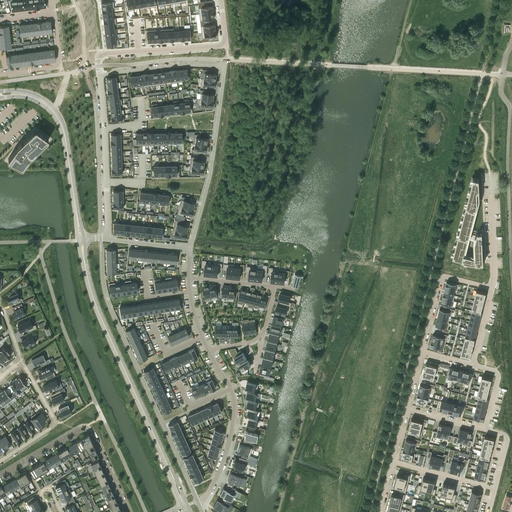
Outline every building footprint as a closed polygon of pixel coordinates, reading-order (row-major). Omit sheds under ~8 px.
[(131,0),(125,0),(128,11),(134,10),(134,9),(133,9),(133,5),(131,0)] [(198,5),(195,5),(196,14),(199,14),(213,12),(212,6),(204,7),(204,4),(198,5)] [(196,14),(195,14),(197,24),(200,23),(206,22),(206,20),(212,19),(214,19),(213,12),(199,14),(196,14)] [(206,22),(200,23),(201,32),(215,31),(214,24),(206,25),(206,22)] [(215,31),(201,32),(202,42),(208,41),(208,38),(216,37),(215,31)] [(203,73),(202,78),(202,79),(215,80),(216,74),(208,73),(209,70),(202,69),(202,73),(203,73)] [(202,79),(202,78),(201,78),(200,88),(207,89),(207,86),(215,87),(215,80),(202,79)] [(201,93),(200,99),(212,101),(213,100),(213,95),(206,94),(206,91),(200,90),(199,93),(201,93)] [(213,101),(213,100),(212,101),(200,99),(199,99),(197,108),(205,109),(206,106),(212,107),(213,101)] [(17,146),(8,158),(11,160),(10,163),(19,167),(20,164),(23,167),(30,158),(34,154),(32,152),(34,150),(36,152),(47,142),(47,141),(48,141),(48,140),(48,139),(48,138),(47,138),(47,137),(46,137),(37,131),(37,130),(36,130),(35,130),(34,130),(34,131),(33,131),(33,132),(31,134),(27,137),(23,141),(17,146)] [(142,145),(142,133),(136,133),(136,139),(133,139),(133,146),(142,145)] [(206,145),(207,139),(200,138),(200,135),(194,134),(193,143),(195,143),(206,145)] [(206,145),(195,143),(194,149),(192,149),(191,152),(198,153),(198,150),(206,151),(207,145),(206,145)] [(197,157),(191,156),(189,166),(203,167),(204,161),(197,160),(197,157)] [(204,167),(203,167),(189,166),(188,175),(195,176),(195,173),(203,174),(204,167)] [(473,178),(452,259),(472,264),(483,263),(482,232),(477,232),(474,243),(475,258),(464,255),(478,203),(477,191),(479,192),(479,179),(473,178)] [(182,197),(179,206),(193,209),(194,203),(187,201),(188,198),(182,197)] [(193,209),(179,206),(177,215),(183,216),(184,213),(191,215),(193,209)] [(175,220),(173,229),(186,232),(188,226),(181,224),(182,222),(181,221),(176,220),(175,220)] [(187,232),(186,232),(173,229),(170,238),(177,240),(178,237),(185,239),(187,232)] [(202,260),(202,267),(205,268),(204,275),(211,275),(212,264),(206,263),(206,261),(202,260)] [(212,264),(211,275),(217,276),(218,269),(222,269),(222,264),(218,263),(218,264),(212,264)] [(224,264),(224,270),(227,270),(227,277),(233,278),(234,266),(235,266),(235,265),(224,264)] [(234,266),(233,278),(240,279),(240,272),(244,272),(245,265),(241,264),(240,267),(235,266),(234,266)] [(257,268),(255,280),(262,281),(262,274),(266,274),(267,265),(263,265),(263,268),(256,267),(256,268),(257,268)] [(247,266),(246,272),(250,272),(249,279),(255,280),(257,268),(256,268),(250,268),(250,267),(247,266)] [(269,267),(268,275),(272,275),(271,282),(277,282),(279,270),(273,269),(273,268),(269,267)] [(279,270),(277,282),(284,283),(285,276),(288,276),(289,271),(279,270)] [(295,274),(292,285),(292,286),(292,285),(299,287),(298,287),(299,287),(301,278),(301,276),(295,274)] [(447,282),(445,287),(455,290),(457,291),(458,285),(447,282)] [(215,285),(209,286),(211,298),(212,298),(217,297),(217,296),(219,296),(218,290),(216,291),(215,285)] [(204,293),(202,293),(203,296),(205,296),(206,301),(212,300),(212,298),(211,298),(209,286),(203,287),(204,293)] [(221,291),(220,297),(222,297),(222,298),(228,298),(229,287),(223,286),(223,292),(221,291)] [(229,287),(228,298),(234,299),(236,299),(237,293),(235,293),(236,287),(229,287)] [(240,295),(237,303),(243,305),(244,303),(243,302),(246,291),(241,289),(240,292),(238,291),(238,294),(240,295)] [(17,293),(16,291),(12,295),(10,296),(11,298),(8,300),(9,304),(14,302),(15,304),(22,301),(21,298),(19,299),(18,295),(17,293)] [(246,291),(243,302),(244,303),(248,304),(249,304),(252,292),(246,291)] [(248,304),(248,307),(253,308),(254,307),(253,307),(257,294),(252,292),(249,304),(248,304)] [(280,293),(278,300),(280,300),(279,303),(290,306),(291,302),(289,302),(290,296),(280,293)] [(257,294),(253,307),(254,307),(259,309),(259,307),(262,295),(257,294)] [(262,295),(259,307),(265,308),(265,307),(267,307),(269,298),(267,297),(268,296),(262,295)] [(442,298),(441,304),(453,307),(454,301),(453,300),(453,301),(442,298)] [(277,305),(275,312),(276,312),(279,313),(286,315),(287,309),(289,309),(290,306),(279,303),(279,306),(277,305)] [(20,304),(13,307),(14,310),(14,311),(15,314),(13,315),(14,319),(16,318),(21,316),(20,316),(25,314),(22,307),(21,307),(20,304)] [(440,309),(438,315),(449,318),(450,318),(452,312),(454,313),(454,310),(448,308),(448,311),(440,309)] [(438,315),(437,320),(448,323),(449,318),(438,315)] [(273,316),(272,322),(273,322),(273,325),(282,327),(284,318),(275,316),(273,316)] [(28,328),(29,332),(36,328),(35,325),(32,326),(29,319),(24,322),(24,321),(20,323),(21,324),(17,325),(20,332),(28,328)] [(243,324),(241,324),(241,330),(243,329),(244,335),(250,334),(248,320),(248,319),(242,320),(243,324)] [(248,320),(250,334),(257,333),(256,327),(259,327),(258,325),(255,325),(254,319),(248,320)] [(437,320),(435,326),(443,328),(443,331),(449,332),(449,329),(448,329),(449,323),(448,323),(437,320)] [(271,324),(270,330),(271,331),(271,333),(279,335),(282,327),(273,325),(271,324)] [(125,330),(127,335),(135,331),(133,327),(125,330)] [(186,328),(181,330),(185,338),(189,336),(186,328)] [(177,332),(180,340),(185,338),(181,330),(177,332)] [(127,335),(129,339),(138,335),(135,331),(127,335)] [(180,340),(177,332),(172,334),(176,342),(180,340)] [(31,333),(26,335),(24,336),(25,339),(21,341),(23,345),(24,344),(26,347),(31,345),(31,346),(35,344),(34,343),(36,343),(31,333)] [(269,333),(268,339),(269,339),(268,341),(277,344),(279,335),(271,333),(269,333)] [(433,334),(432,340),(445,344),(446,338),(447,338),(448,335),(442,333),(441,336),(433,334)] [(176,342),(172,334),(168,336),(171,344),(176,342)] [(138,335),(129,339),(131,344),(140,340),(138,335)] [(133,348),(142,344),(140,340),(131,344),(133,348)] [(432,340),(430,346),(438,348),(437,351),(443,353),(444,349),(445,344),(432,340)] [(267,341),(265,347),(267,347),(266,350),(275,352),(277,344),(268,341),(267,341)] [(135,352),(144,349),(142,344),(133,348),(135,352)] [(0,351),(7,360),(9,358),(9,357),(11,355),(4,346),(0,349),(0,351)] [(193,348),(188,351),(193,361),(198,358),(193,348)] [(135,352),(137,357),(146,353),(144,349),(135,352)] [(236,349),(230,353),(236,363),(245,358),(246,357),(243,352),(242,353),(241,351),(237,352),(236,349)] [(265,349),(263,355),(265,356),(264,358),(273,360),(275,352),(266,350),(265,349)] [(188,351),(184,353),(189,363),(193,361),(188,351)] [(148,357),(146,353),(137,357),(139,361),(148,357)] [(184,353),(181,354),(185,364),(189,363),(184,353)] [(43,354),(31,359),(34,366),(40,363),(41,366),(51,362),(50,358),(46,360),(43,354)] [(181,354),(177,356),(181,366),(185,364),(181,354)] [(177,356),(173,358),(177,368),(181,366),(177,356)] [(173,358),(169,360),(174,369),(177,368),(173,358)] [(245,358),(236,363),(243,374),(244,373),(247,371),(248,370),(247,368),(250,366),(251,365),(248,360),(246,360),(245,358)] [(263,358),(261,364),(263,364),(262,366),(271,369),(273,360),(264,358),(263,358)] [(169,360),(165,361),(170,371),(174,369),(169,360)] [(165,361),(161,363),(166,373),(170,371),(165,361)] [(425,364),(424,370),(435,373),(437,373),(439,367),(440,367),(440,366),(440,364),(434,363),(434,366),(425,364)] [(40,374),(39,374),(40,378),(45,376),(47,379),(55,376),(53,372),(52,373),(49,366),(45,368),(44,368),(41,369),(41,370),(39,371),(40,374)] [(153,366),(143,371),(145,375),(154,371),(155,370),(153,366)] [(261,366),(259,372),(260,372),(260,375),(269,377),(271,369),(262,366),(261,366)] [(450,367),(447,379),(453,381),(453,380),(456,369),(450,367)] [(154,371),(145,375),(147,379),(156,375),(157,374),(159,373),(157,370),(155,370),(154,371)] [(424,370),(422,376),(430,378),(430,381),(436,382),(436,379),(434,379),(435,373),(424,370)] [(463,381),(463,383),(469,385),(472,373),(466,372),(464,381),(463,381)] [(156,375),(147,379),(149,382),(159,378),(157,374),(156,375)] [(479,376),(478,381),(480,382),(490,384),(491,379),(482,376),(479,376)] [(14,380),(23,391),(28,388),(19,377),(17,379),(16,378),(14,380)] [(211,377),(205,379),(206,381),(206,380),(210,390),(210,391),(216,388),(211,377)] [(159,378),(149,382),(150,386),(160,382),(159,378)] [(57,382),(55,379),(51,381),(51,380),(47,382),(48,382),(43,384),(46,391),(55,387),(56,390),(62,387),(60,381),(57,382)] [(15,397),(23,391),(14,380),(12,381),(12,382),(9,384),(14,390),(11,392),(15,397)] [(206,381),(202,382),(207,392),(210,390),(206,380),(206,381)] [(247,381),(245,387),(247,388),(246,390),(247,391),(249,391),(256,393),(258,384),(248,382),(247,381)] [(160,382),(150,386),(152,390),(162,386),(160,382)] [(202,382),(198,384),(199,385),(203,394),(207,392),(202,382)] [(420,384),(419,390),(430,393),(431,394),(431,393),(432,388),(434,388),(435,385),(429,384),(428,387),(420,384)] [(162,386),(152,390),(154,394),(164,390),(162,386)] [(195,386),(190,388),(195,397),(199,395),(195,387),(195,386)] [(52,398),(51,399),(52,402),(53,401),(54,404),(64,399),(62,394),(65,392),(63,388),(56,392),(52,394),(53,397),(51,398),(52,398)] [(2,391),(0,391),(0,393),(7,403),(12,399),(15,397),(11,392),(8,394),(4,389),(2,391)] [(164,390),(154,394),(156,398),(165,393),(164,390)] [(419,390),(417,395),(428,398),(430,393),(419,390)] [(475,390),(474,395),(477,396),(479,397),(486,398),(488,393),(478,391),(475,390)] [(247,391),(246,396),(247,397),(247,399),(248,400),(249,400),(255,401),(258,402),(261,394),(256,393),(249,391),(247,391)] [(165,393),(156,398),(157,402),(167,397),(165,393)] [(417,395),(416,401),(424,403),(423,406),(429,408),(430,405),(427,404),(428,398),(417,395)] [(167,397),(157,402),(159,405),(169,401),(167,397)] [(248,400),(246,405),(248,406),(247,408),(248,409),(250,409),(257,411),(259,402),(258,402),(255,401),(249,400),(248,400)] [(441,400),(439,410),(445,411),(447,402),(441,400)] [(169,401),(159,405),(161,409),(171,405),(169,401)] [(447,402),(445,411),(450,413),(452,403),(453,403),(453,402),(447,401),(447,402)] [(216,414),(221,411),(218,403),(212,405),(216,414)] [(458,405),(455,414),(461,415),(464,405),(458,403),(457,404),(458,405)] [(72,412),(68,404),(58,408),(60,411),(58,411),(61,417),(72,412)] [(171,405),(161,409),(163,413),(173,409),(171,405)] [(212,405),(207,407),(211,416),(216,414),(212,405)] [(211,416),(207,407),(203,409),(206,418),(211,416)] [(203,409),(198,412),(202,420),(206,418),(203,409)] [(248,409),(247,414),(248,415),(248,417),(249,418),(250,418),(256,419),(258,420),(260,411),(257,411),(250,409),(248,409)] [(39,411),(35,414),(42,424),(45,422),(46,421),(44,419),(45,418),(42,412),(41,413),(39,411)] [(198,412),(193,414),(197,422),(202,420),(198,412)] [(475,412),(473,418),(483,420),(484,415),(475,412)] [(39,427),(42,424),(35,414),(31,417),(32,419),(29,421),(33,427),(37,425),(38,426),(39,427)] [(197,422),(193,414),(188,416),(192,425),(197,422)] [(249,418),(247,423),(249,424),(248,427),(256,429),(258,420),(256,419),(250,418),(249,418)] [(411,419),(410,425),(417,427),(423,429),(425,423),(426,423),(427,420),(420,418),(419,421),(411,419)] [(34,429),(33,427),(29,421),(22,425),(26,432),(29,430),(30,432),(33,430),(34,429)] [(170,430),(179,426),(177,421),(168,425),(170,430)] [(434,431),(432,437),(435,438),(435,437),(442,439),(442,438),(445,425),(439,424),(437,432),(434,431)] [(22,425),(15,430),(19,437),(22,435),(23,437),(26,435),(26,434),(27,433),(26,432),(22,425)] [(410,425),(408,431),(416,433),(415,436),(421,438),(422,435),(422,434),(423,429),(417,427),(410,425)] [(445,425),(442,438),(448,439),(447,441),(450,442),(452,435),(449,435),(451,427),(445,425)] [(179,426),(170,430),(173,435),(181,431),(179,426)] [(258,434),(254,433),(255,430),(248,428),(248,431),(245,431),(245,433),(246,434),(246,435),(245,435),(244,439),(249,440),(249,442),(254,443),(255,440),(256,440),(258,434)] [(224,432),(215,429),(213,435),(222,437),(224,432)] [(455,436),(453,442),(456,443),(457,441),(462,443),(465,430),(460,429),(458,437),(455,436)] [(19,437),(15,430),(7,435),(12,441),(15,439),(16,441),(19,439),(20,438),(19,437)] [(462,443),(462,444),(467,445),(467,446),(471,447),(472,441),(469,440),(471,432),(465,430),(462,443)] [(175,440),(184,436),(181,431),(173,435),(175,440)] [(80,438),(83,444),(91,440),(88,434),(80,438)] [(1,438),(6,447),(11,444),(6,435),(1,438)] [(184,436),(175,440),(177,445),(186,441),(184,436)] [(482,436),(481,441),(482,441),(493,444),(494,439),(482,436)] [(76,442),(80,449),(85,447),(83,444),(80,438),(75,441),(76,442)] [(406,440),(404,445),(414,448),(415,449),(417,443),(420,444),(421,440),(415,439),(414,442),(406,440)] [(85,447),(88,451),(94,447),(91,440),(83,444),(85,447)] [(179,450),(188,446),(186,441),(177,445),(179,450)] [(76,452),(80,449),(76,442),(71,444),(76,452)] [(71,455),(76,452),(71,444),(67,447),(71,455)] [(240,444),(238,451),(242,453),(243,453),(242,457),(241,456),(241,457),(249,459),(257,462),(258,458),(253,457),(252,457),(250,456),(250,455),(252,448),(240,444)] [(182,455),(190,451),(188,446),(179,450),(182,455)] [(71,455),(67,447),(62,450),(67,459),(68,460),(73,457),(71,455)] [(92,459),(98,456),(94,447),(88,451),(92,459)] [(62,462),(67,459),(62,450),(57,453),(62,462)] [(209,450),(207,456),(216,458),(218,453),(209,450)] [(478,450),(477,455),(480,455),(480,456),(489,458),(490,453),(481,451),(478,450)] [(403,451),(401,456),(410,459),(409,462),(416,463),(417,460),(414,459),(415,454),(413,453),(403,451)] [(429,451),(427,457),(430,458),(428,466),(434,467),(437,455),(431,453),(432,452),(429,451)] [(58,464),(62,462),(57,453),(53,455),(58,464)] [(192,454),(183,458),(185,463),(194,459),(192,454)] [(437,455),(434,467),(440,469),(442,461),(445,462),(447,454),(444,454),(443,455),(437,454),(437,455)] [(58,464),(53,455),(48,458),(53,467),(54,468),(59,465),(58,464)] [(477,455),(476,461),(478,461),(488,463),(489,458),(480,456),(480,455),(477,455)] [(449,456),(448,462),(451,463),(449,471),(454,473),(457,461),(458,459),(458,457),(453,456),(452,457),(449,456)] [(234,461),(232,467),(244,471),(246,464),(247,464),(255,466),(257,462),(248,459),(248,460),(239,457),(238,461),(235,460),(234,461)] [(48,470),(49,470),(53,467),(48,458),(43,461),(48,470)] [(88,467),(87,468),(89,472),(94,470),(101,467),(99,464),(100,464),(98,459),(91,463),(87,464),(88,467)] [(194,459),(185,463),(187,468),(196,464),(194,459)] [(457,461),(454,473),(460,474),(462,466),(465,467),(467,460),(464,459),(464,461),(458,459),(457,461)] [(48,470),(43,461),(39,464),(44,473),(44,474),(49,471),(49,470),(48,470)] [(39,475),(44,473),(39,464),(34,466),(39,475)] [(196,464),(187,468),(190,472),(189,472),(190,473),(199,469),(196,464)] [(39,475),(34,466),(29,469),(35,479),(40,476),(39,475)] [(94,470),(97,477),(104,474),(103,471),(101,467),(94,470)] [(199,469),(190,473),(192,478),(201,474),(199,469)] [(229,480),(228,483),(229,483),(233,485),(233,483),(238,485),(240,482),(244,484),(246,479),(247,479),(236,475),(237,472),(232,470),(232,471),(231,473),(230,472),(229,476),(230,477),(229,480)] [(475,471),(474,477),(484,480),(485,474),(475,471)] [(26,485),(31,482),(25,472),(20,475),(25,483),(26,485)] [(397,475),(395,481),(408,484),(410,475),(404,473),(403,476),(397,475)] [(97,477),(101,484),(107,482),(107,481),(106,479),(106,478),(104,474),(97,477)] [(201,474),(192,478),(194,483),(203,479),(201,474)] [(25,483),(20,475),(16,477),(22,489),(27,486),(26,485),(25,483)] [(22,489),(16,477),(15,477),(16,478),(11,481),(16,488),(17,489),(18,491),(22,489)] [(418,484),(416,493),(419,494),(420,491),(426,493),(426,490),(429,480),(423,478),(421,485),(418,484)] [(60,484),(56,486),(58,491),(68,487),(69,486),(67,481),(66,482),(65,479),(59,481),(60,484)] [(429,480),(426,490),(432,492),(431,494),(435,495),(436,489),(433,488),(435,481),(429,480)] [(16,488),(11,481),(7,483),(12,492),(17,489),(16,488)] [(103,492),(104,492),(110,489),(109,486),(110,486),(108,481),(107,481),(107,482),(101,484),(100,485),(103,492)] [(395,481),(394,487),(400,488),(400,491),(406,493),(408,484),(395,481)] [(12,492),(7,483),(2,486),(7,495),(12,492)] [(438,489),(437,496),(446,498),(449,485),(443,484),(441,490),(438,489)] [(449,485),(446,498),(451,499),(451,502),(454,503),(456,494),(453,494),(455,487),(449,485)] [(7,495),(2,486),(0,487),(0,493),(2,497),(3,499),(8,496),(7,495)] [(71,492),(68,487),(58,491),(60,496),(71,492)] [(103,492),(101,493),(104,500),(107,499),(114,496),(112,493),(113,493),(111,488),(110,489),(104,492),(103,492)] [(231,501),(234,495),(237,491),(231,488),(229,491),(226,490),(223,488),(219,495),(231,501)] [(472,491),(470,497),(479,499),(481,493),(472,491)] [(74,500),(71,492),(60,496),(62,502),(67,500),(68,502),(74,500)] [(392,494),(390,500),(403,503),(405,494),(399,492),(398,495),(392,494)] [(510,509),(511,504),(510,503),(511,496),(506,495),(502,507),(510,509)] [(107,499),(110,506),(117,503),(116,500),(114,496),(107,499)] [(24,502),(28,509),(39,504),(36,499),(32,501),(30,498),(24,502)] [(69,505),(65,507),(67,511),(68,511),(77,508),(79,507),(76,502),(75,502),(74,500),(68,502),(69,505)] [(217,500),(213,507),(220,511),(219,511),(229,511),(233,507),(225,501),(223,504),(217,500)] [(390,500),(389,505),(401,509),(403,503),(390,500)] [(117,503),(110,506),(108,507),(110,511),(117,511),(120,511),(120,510),(119,508),(119,507),(117,503)]
